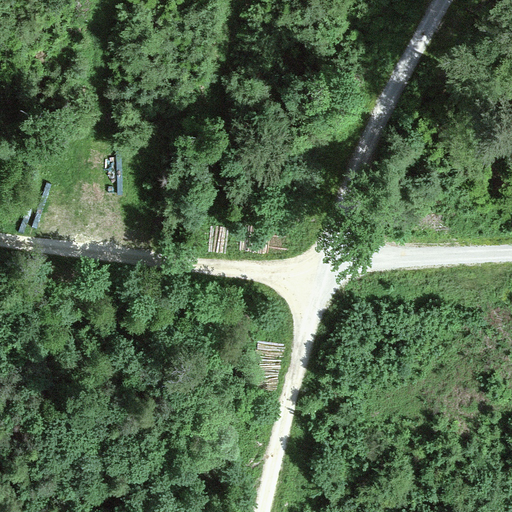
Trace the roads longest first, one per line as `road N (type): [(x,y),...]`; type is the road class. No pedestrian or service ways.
road 1 (track): [(261,511),(314,271),(414,44),(442,0)]
road 2 (track): [(511,259),(314,271),(0,236)]
